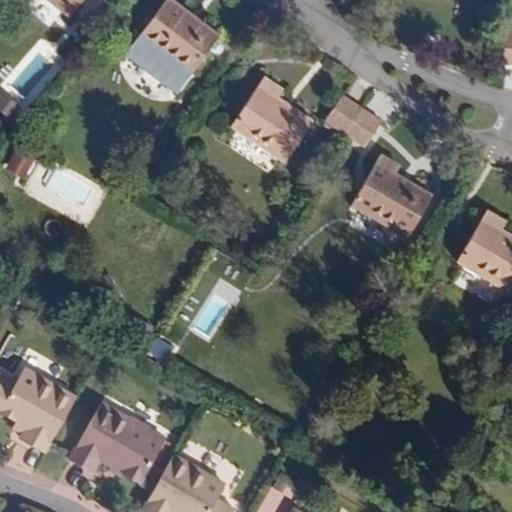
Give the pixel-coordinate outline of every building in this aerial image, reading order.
[(52,0),(68,14),(79,0),(52,0)] [(178,92),(220,36),(172,0),(164,0),(125,52),(178,92)] [(311,121),(277,97),(282,90),(263,77),(232,122),(286,159),(311,121)] [(0,110),(17,118),(25,102),(0,89),(0,110)] [(345,134),(363,108),(343,94),(325,120),(345,134)] [(365,147),(382,120),(363,108),(345,134),(365,147)] [(15,146),(3,168),(25,180),(37,159),(15,146)] [(408,235),(432,194),(396,174),(400,166),(380,154),(352,202),(408,235)] [(511,289),(511,235),(502,230),(506,222),(486,210),(458,259),(511,289)] [(157,336),(149,354),(169,363),(177,346),(157,336)] [(24,439),(48,453),(79,398),(28,369),(20,384),(2,374),(0,377),(0,410),(20,422),(19,424),(29,430),(24,439)] [(144,483),(169,440),(153,431),(154,430),(133,418),(133,420),(105,404),(73,459),(97,473),(104,460),(144,483)] [(177,456),(146,510),(149,511),(235,511),(237,510),(220,500),(228,485),(177,456)]
